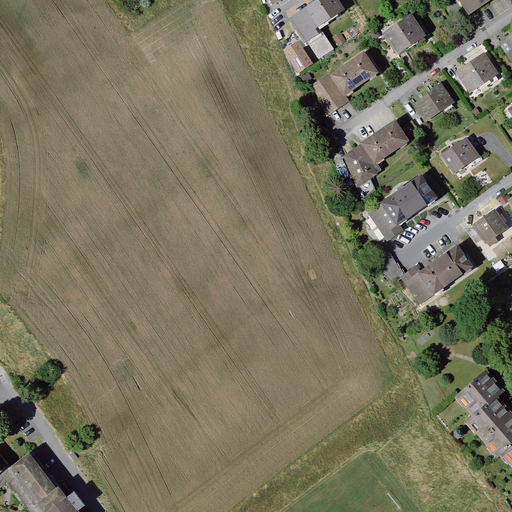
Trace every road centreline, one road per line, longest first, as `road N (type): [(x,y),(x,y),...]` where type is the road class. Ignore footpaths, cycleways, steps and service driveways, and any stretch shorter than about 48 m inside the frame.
road 1 (residential): [(332,136),(511,16)]
road 2 (residential): [(0,371),(99,511)]
road 3 (residential): [(404,254),(511,178)]
